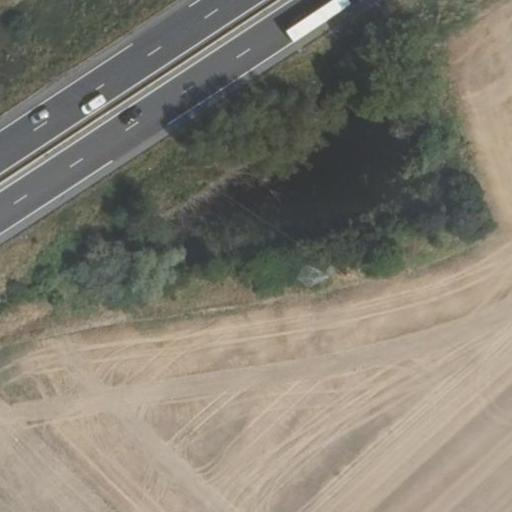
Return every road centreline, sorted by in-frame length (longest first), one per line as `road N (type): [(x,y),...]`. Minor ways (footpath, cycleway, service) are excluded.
road 1 (trunk): [(0,208),(316,0)]
road 2 (trunk): [(216,0),(0,143)]
